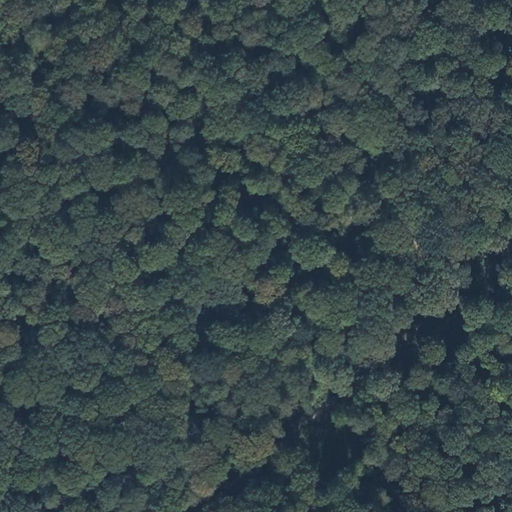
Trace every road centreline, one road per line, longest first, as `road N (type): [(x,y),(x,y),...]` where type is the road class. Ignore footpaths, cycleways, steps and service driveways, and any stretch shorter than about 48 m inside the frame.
road 1 (track): [(511,244),(321,404)]
road 2 (track): [(321,404),(193,511)]
